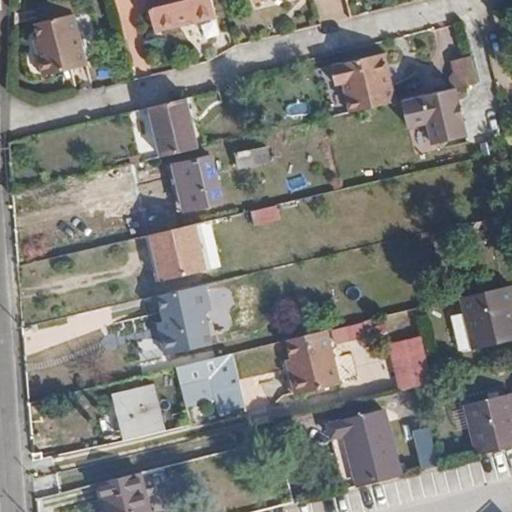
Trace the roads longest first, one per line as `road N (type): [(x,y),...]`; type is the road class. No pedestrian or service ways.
road 1 (residential): [(472,0),(0,127)]
road 2 (residential): [(13,511),(0,333)]
